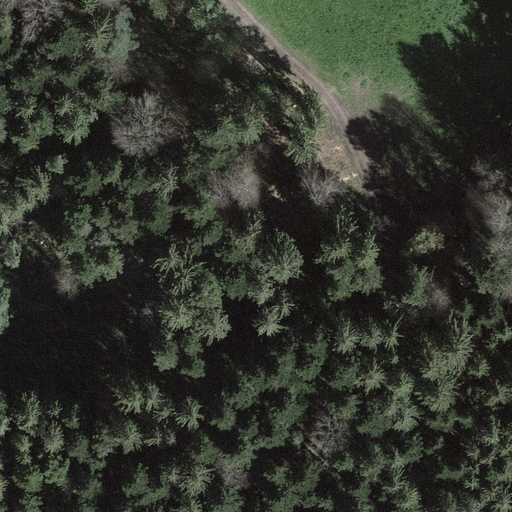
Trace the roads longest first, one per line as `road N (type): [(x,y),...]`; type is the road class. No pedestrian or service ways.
road 1 (track): [(415,511),(420,392),(393,220),(511,77)]
road 2 (track): [(393,220),(341,106),(231,0)]
